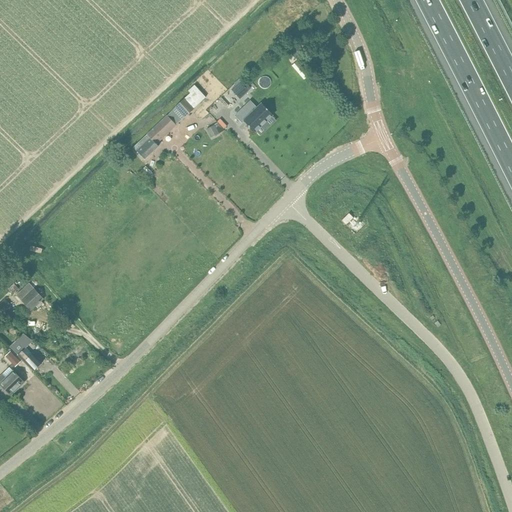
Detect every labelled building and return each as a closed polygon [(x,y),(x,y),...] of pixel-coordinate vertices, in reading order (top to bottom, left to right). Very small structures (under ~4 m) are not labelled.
[(296,48),(291,53),(295,57),(301,52),(296,48)] [(241,77),(234,84),(235,85),(236,86),(240,82),(244,79),(241,77)] [(235,85),(231,90),(233,92),(240,99),(249,91),(248,90),(246,88),(242,84),(238,87),(236,86),(235,85)] [(176,108),(168,116),(176,125),(185,117),(186,118),(195,110),(185,99),(176,107),(176,108)] [(250,101),(235,116),(242,124),(245,122),(255,133),(273,115),(261,102),(256,107),(250,101)] [(144,159),(159,146),(156,144),(176,125),(168,116),(133,147),(138,152),(144,159)] [(212,138),(220,133),(215,124),(206,129),(212,138)] [(346,224),(353,217),(349,213),(342,220),(346,224)] [(38,241),(37,246),(47,250),(49,245),(38,241)] [(31,310),(44,298),(29,283),(24,287),(16,295),(31,310)] [(11,294),(5,300),(10,306),(17,300),(11,294)] [(32,354),(26,348),(33,341),(23,333),(10,346),(18,355),(34,371),(42,363),(33,353),(32,354)] [(10,351),(5,356),(15,366),(20,362),(10,351)] [(3,373),(0,375),(0,383),(11,395),(24,382),(17,375),(13,371),(6,377),(3,373)] [(26,393),(31,398),(36,393),(30,388),(26,393)] [(50,414),(61,395),(52,390),(42,409),(50,414)]
